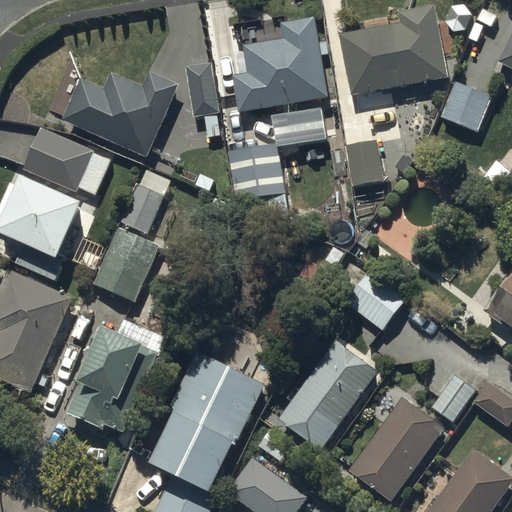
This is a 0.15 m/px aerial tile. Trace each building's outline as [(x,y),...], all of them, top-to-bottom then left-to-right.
[(401,18),(338,30),(350,94),(448,76),(435,3),(399,10),(401,18)] [(237,111),(328,96),(315,14),(281,20),(284,36),(243,43),(247,71),(230,74),(237,111)] [(511,33),(499,63),(511,69),(511,33)] [(213,61),(185,64),(192,117),(219,114),(213,61)] [(81,75),(61,117),(147,157),(182,83),(153,70),(146,84),(112,68),(104,86),(81,75)] [(455,80),(441,114),(478,130),(493,96),(455,80)] [(0,225),(0,227),(27,239),(17,262),(57,279),(67,256),(62,254),(86,197),(79,194),(82,189),(97,196),(113,158),(97,152),(98,149),(42,126),(2,221),(0,225)] [(378,139),(347,144),(355,189),(386,184),(378,139)] [(279,140),(230,152),(242,201),(291,189),(279,140)] [(137,180),(94,283),(135,300),(159,243),(150,239),(169,194),(137,180)] [(309,260),(294,292),(318,303),(332,271),(309,260)] [(511,264),(480,307),(511,330),(511,264)] [(0,289),(0,374),(34,389),(75,294),(10,267),(0,289)] [(374,268),(348,303),(382,329),(408,294),(374,268)] [(107,318),(80,378),(85,380),(70,411),(104,427),(107,420),(126,430),(164,351),(147,343),(149,338),(107,318)] [(321,446),(379,371),(338,340),(280,415),(321,446)] [(154,460),(173,468),(153,511),(209,511),(220,489),(216,487),(239,436),(242,438),(268,381),(199,350),(173,410),(176,411),(154,460)] [(452,373),(430,405),(452,421),(475,389),(452,373)] [(511,397),(487,380),(473,399),(508,425),(511,418),(511,397)] [(392,500),(444,428),(402,395),(347,466),(352,470),(392,500)] [(271,424),(257,442),(290,467),(304,449),(271,424)] [(511,472),(475,445),(423,511),(493,511),(511,487),(511,472)] [(254,456),(228,489),(258,511),(295,511),(308,497),(254,456)]
